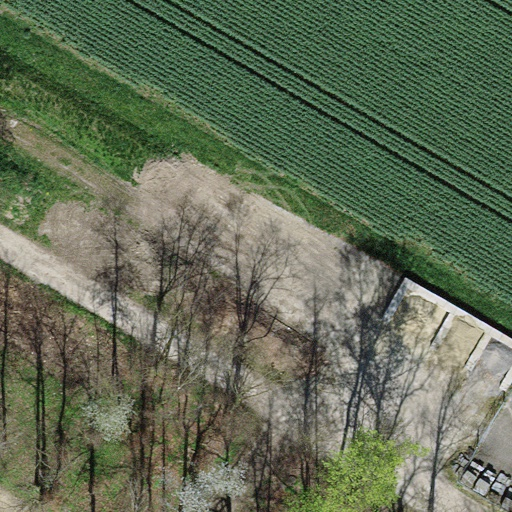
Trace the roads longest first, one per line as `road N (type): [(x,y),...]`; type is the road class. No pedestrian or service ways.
road 1 (track): [(289,405),(0,237)]
road 2 (track): [(470,511),(289,405)]
